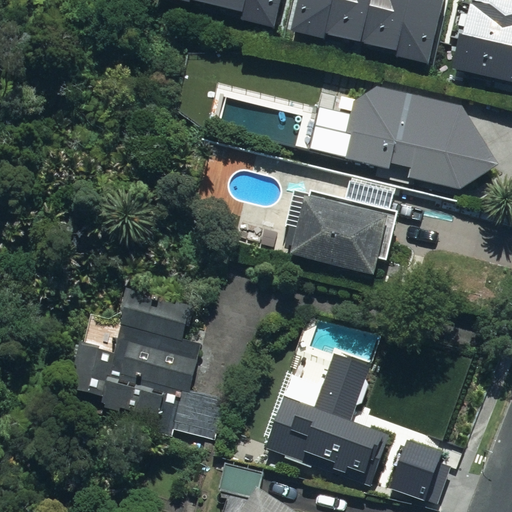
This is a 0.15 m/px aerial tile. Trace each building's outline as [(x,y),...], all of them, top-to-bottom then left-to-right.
[(202,0),(246,11),(245,17),(278,26),(284,0),(202,0)] [(300,0),(293,30),(324,38),(326,32),(397,50),(395,56),(435,65),(450,0),(300,0)] [(462,31),(454,66),(511,79),(511,0),(474,0),(467,32),(462,31)] [(208,95),(219,98),(213,127),(401,171),(403,163),(418,167),(416,177),(472,190),(511,167),(474,106),(452,119),(403,109),(392,87),(366,102),(321,93),(318,107),(223,86),(224,81),(212,79),(208,95)] [(400,217),(321,199),(307,258),(386,276),(400,217)] [(200,308),(143,291),(133,323),(191,341),(200,308)] [(199,393),(207,345),(139,330),(131,375),(109,371),(105,393),(130,397),(124,430),(180,439),(181,432),(219,439),(226,397),(199,393)] [(295,395),(276,449),(358,476),(361,468),(380,475),(394,433),(357,421),(363,404),(370,406),(382,369),(341,356),(326,405),(295,395)] [(305,511),(265,487),(249,511),(305,511)]
